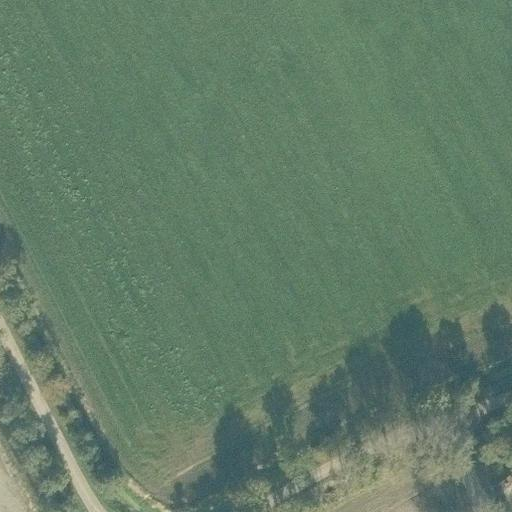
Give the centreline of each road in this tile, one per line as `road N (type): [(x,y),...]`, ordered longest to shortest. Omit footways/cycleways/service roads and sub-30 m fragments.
road 1 (unclassified): [(266,511),(344,465),(511,399)]
road 2 (unclassified): [(100,511),(0,322)]
